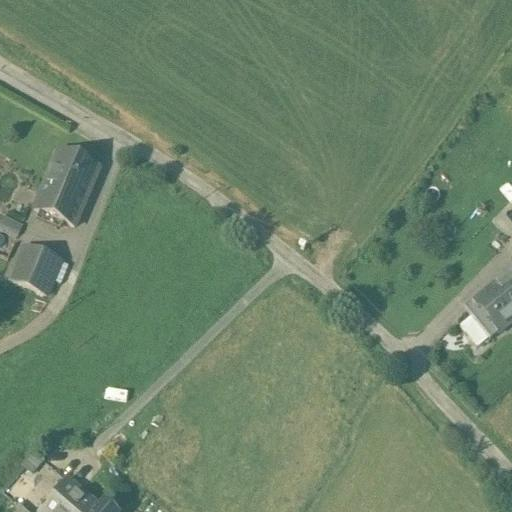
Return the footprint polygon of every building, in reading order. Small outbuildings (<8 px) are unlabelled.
[(97,175),(58,158),(32,218),(71,235),(97,175)] [(3,217),(0,223),(0,229),(19,238),(24,226),(3,217)] [(60,266),(25,251),(11,285),(46,300),(60,266)] [(511,272),(463,312),(489,344),(511,325),(511,272)] [(101,500),(74,475),(40,511),(30,511),(20,502),(11,511),(116,511),(122,506),(106,494),(101,500)]
